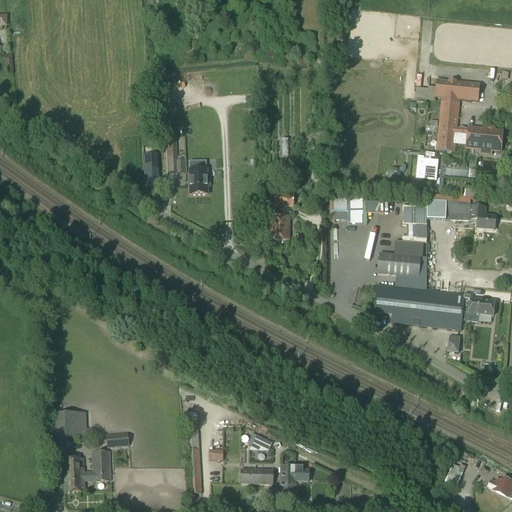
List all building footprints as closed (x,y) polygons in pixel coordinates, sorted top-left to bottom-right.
[(449,83),(437,82),(435,98),(446,99),(446,103),(442,103),(437,152),(454,153),(455,146),(466,147),(466,149),(481,151),(480,155),(492,156),(493,152),(502,152),(503,133),(468,129),(468,130),(456,129),(459,104),(456,104),(456,100),(478,102),(479,86),(455,84),(455,83),(449,83)] [(423,85),(422,98),(430,99),(431,85),(423,85)] [(177,157),(176,132),(171,132),(171,137),(167,137),(167,150),(166,150),(167,175),(177,174),(177,175),(185,174),(184,157),(177,157)] [(146,189),(156,188),(154,157),(144,157),(146,189)] [(436,166),(436,162),(423,160),(423,158),(417,158),(415,180),(435,181),(435,175),(434,175),(435,166),(436,166)] [(207,177),(188,177),(189,200),(207,199),(207,177)] [(274,196),(273,208),(293,209),(293,195),(274,195),(274,196)] [(446,203),(427,202),(427,221),(433,222),(469,223),(476,223),(476,230),(494,232),(495,217),(485,216),(486,209),(469,207),(469,205),(446,203)] [(354,204),(353,211),(363,213),(365,206),(354,204)] [(288,241),(289,218),(270,217),(270,241),(288,241)] [(420,259),(380,255),(378,276),(418,279),(420,259)] [(450,278),(436,277),(436,290),(449,290),(450,278)] [(395,289),(377,286),(374,314),(392,317),(391,324),(460,333),(462,314),(493,318),(494,303),(470,301),(471,296),(464,295),(464,297),(395,289)] [(448,343),(447,354),(448,354),(457,355),(459,344),(449,343),(448,343)] [(53,440),(85,439),(85,416),(53,416),(53,440)] [(189,496),(201,495),(197,421),(185,422),(189,496)] [(107,449),(128,447),(127,436),(106,437),(107,449)] [(268,446),(256,439),(251,449),(263,455),(268,446)] [(204,459),(217,458),(216,448),(204,449),(204,459)] [(82,460),(62,461),(64,495),(85,494),(84,483),(93,482),(93,484),(110,483),(109,453),(92,454),(93,473),(83,474),(82,460)] [(459,468),(453,466),(451,470),(445,483),(456,488),(462,475),(457,473),(458,471),(462,473),(465,468),(460,466),(459,468)] [(295,498),(295,485),(295,475),(294,475),(294,469),(280,469),(280,498),(295,498)] [(308,483),(308,472),(301,472),(301,469),(294,469),(294,475),(295,475),(295,485),(295,483),(308,483)] [(273,472),(241,471),(240,485),(272,486),(273,472)] [(511,482),(502,478),(500,482),(496,480),(494,483),(491,481),(487,489),(511,500),(511,482)]
